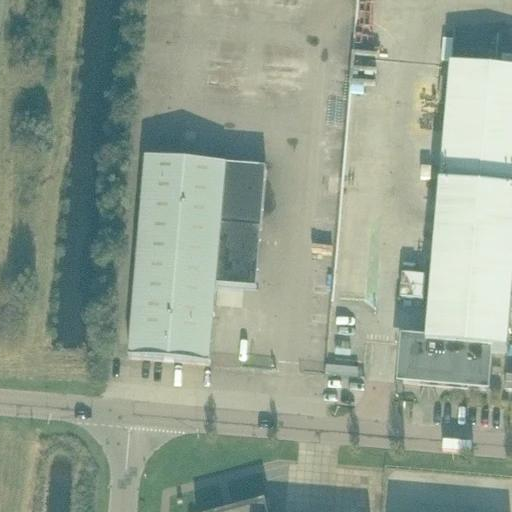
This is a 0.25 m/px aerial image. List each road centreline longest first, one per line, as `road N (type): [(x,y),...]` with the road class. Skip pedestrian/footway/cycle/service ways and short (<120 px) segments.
road 1 (unclassified): [(511,449),(132,418)]
road 2 (unclassified): [(132,418),(0,406)]
